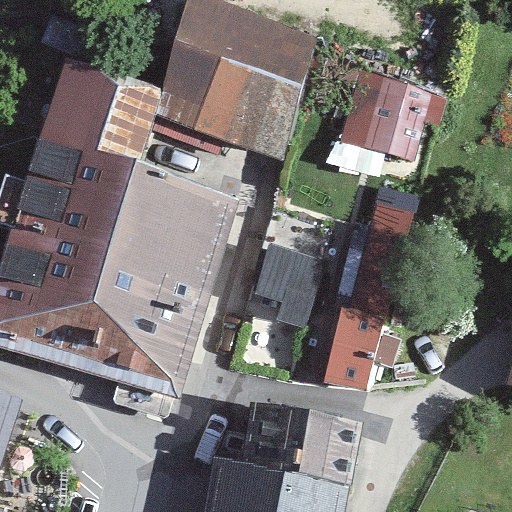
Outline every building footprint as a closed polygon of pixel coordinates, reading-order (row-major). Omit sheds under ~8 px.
[(319,39),(217,0),(190,0),(163,91),(155,115),(284,161),(319,39)] [(111,255),(141,160),(155,115),(163,91),(62,59),(10,223),(111,255)] [(420,163),(440,90),(386,75),(366,148),(420,163)] [(240,198),(141,160),(111,255),(10,223),(0,255),(0,347),(181,400),(240,198)] [(376,204),(355,292),(394,301),(415,214),(376,204)] [(281,325),(314,333),(333,263),(263,243),(248,293),(286,301),(281,325)] [(334,380),(373,386),(384,316),(345,310),(334,380)] [(0,471),(24,398),(0,390),(0,471)] [(242,466),(352,486),(363,421),(256,400),(242,466)] [(346,511),(352,486),(242,466),(217,462),(208,511),(346,511)]
